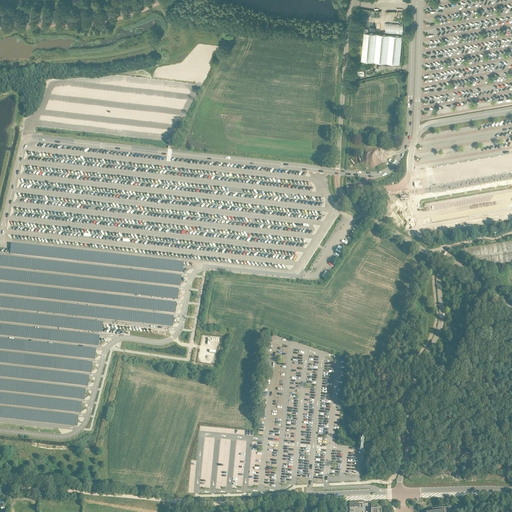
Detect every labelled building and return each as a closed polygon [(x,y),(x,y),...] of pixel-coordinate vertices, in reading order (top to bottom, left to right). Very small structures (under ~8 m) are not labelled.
[(385,32),(402,33),(402,24),(385,23),(385,32)] [(399,64),(402,36),(368,33),(368,29),(364,28),(361,61),(399,64)] [(183,263),(12,244),(11,254),(182,272),(183,263)] [(179,276),(0,256),(0,266),(178,286),(179,276)] [(177,290),(0,270),(0,280),(176,299),(177,290)] [(174,303),(0,284),(0,293),(173,313),(174,303)] [(172,317),(0,298),(0,307),(171,326),(172,317)] [(103,323),(0,311),(0,321),(102,332),(103,323)] [(99,337),(0,325),(0,335),(98,346),(99,337)] [(96,350),(0,339),(0,349),(95,360),(96,350)] [(92,363),(0,353),(0,363),(91,373),(92,363)] [(89,377),(0,366),(0,376),(88,386),(89,377)] [(85,390),(0,380),(0,390),(84,400),(85,390)] [(82,403),(0,394),(0,404),(81,413),(82,403)] [(78,417),(0,408),(0,418),(77,426),(78,417)]
